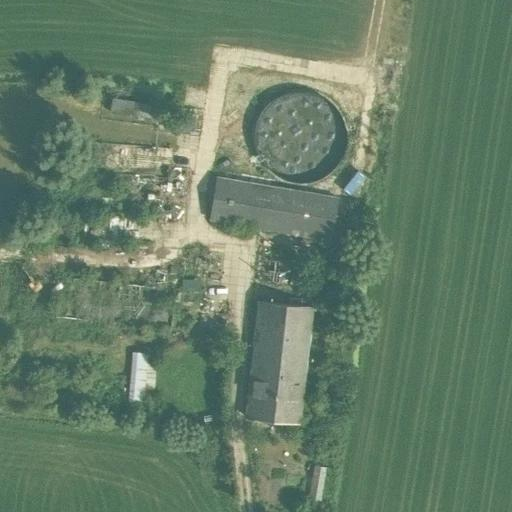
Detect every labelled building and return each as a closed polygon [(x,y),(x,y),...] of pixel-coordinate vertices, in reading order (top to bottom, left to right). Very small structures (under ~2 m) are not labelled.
[(105,94),(100,124),(157,133),(162,103),(105,94)] [(330,241),(338,200),(217,179),(210,220),(330,241)] [(152,221),(127,220),(127,233),(151,234),(152,221)] [(55,317),(95,322),(170,330),(174,290),(60,277),(55,317)] [(299,423),(312,308),(257,302),(245,417),(299,423)] [(150,364),(151,350),(132,349),(131,403),(155,404),(156,364),(150,364)]
